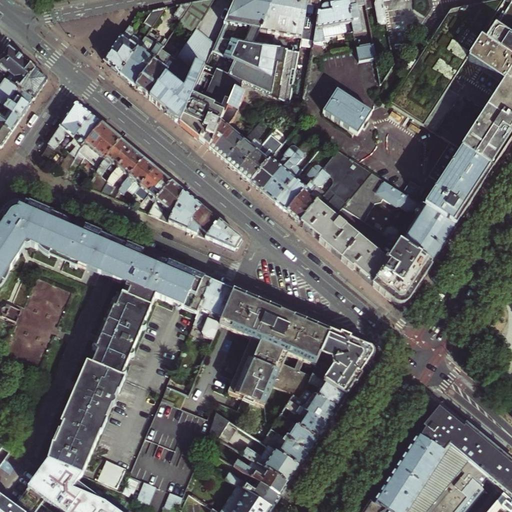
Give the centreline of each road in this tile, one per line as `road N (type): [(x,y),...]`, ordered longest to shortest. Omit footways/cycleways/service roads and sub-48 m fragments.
road 1 (residential): [(242,277),(8,174)]
road 2 (primary): [(73,76),(260,232)]
road 3 (secondary): [(413,353),(308,511)]
road 4 (primary): [(511,198),(413,353)]
road 5 (secondary): [(333,511),(427,365)]
road 6 (primary): [(427,365),(511,235)]
road 7 (residential): [(136,0),(17,27)]
